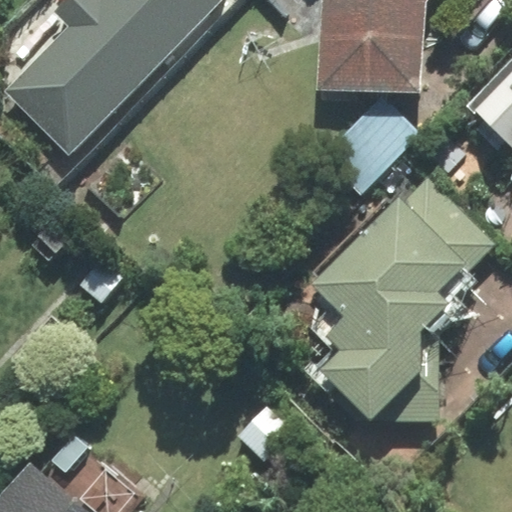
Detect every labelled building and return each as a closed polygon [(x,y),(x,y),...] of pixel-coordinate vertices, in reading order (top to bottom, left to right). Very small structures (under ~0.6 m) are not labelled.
[(80,0),(69,11),(84,27),(19,98),(84,156),(236,0),(80,0)] [(448,0),(340,0),(338,93),(447,95),(448,1),(448,0)] [(511,80),(488,102),(511,127),(511,80)] [(382,238),(331,285),(368,324),(351,340),(364,354),(349,367),(403,426),(466,367),(445,345),(490,304),(470,282),(504,251),(452,195),(392,249),(382,238)] [(116,511),(57,460),(11,511),(116,511)]
